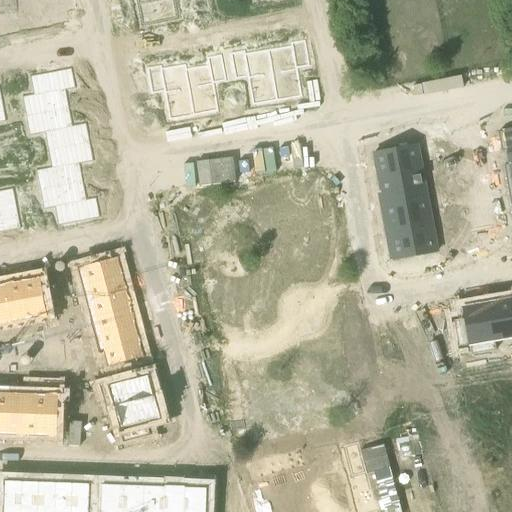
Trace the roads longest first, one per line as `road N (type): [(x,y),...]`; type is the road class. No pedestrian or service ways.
road 1 (residential): [(0,453),(201,455),(138,229)]
road 2 (residential): [(511,280),(376,304),(337,125)]
road 3 (residential): [(128,165),(337,125)]
road 4 (residential): [(337,125),(511,88)]
road 5 (residential): [(138,229),(0,255)]
road 6 (residential): [(128,165),(92,33)]
road 7 (residential): [(312,0),(337,125)]
